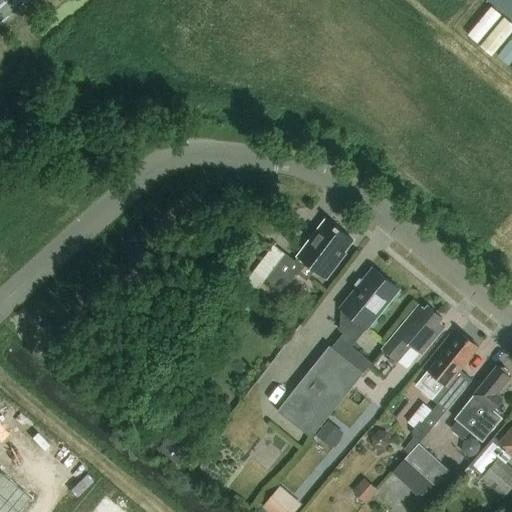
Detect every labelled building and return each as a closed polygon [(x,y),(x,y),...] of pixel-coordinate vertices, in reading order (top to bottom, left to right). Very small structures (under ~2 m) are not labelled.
[(503,28),(511,18),(511,16),(496,0),(480,0),(478,2),(503,28)] [(340,257),(354,238),(327,218),(296,260),(286,253),(264,281),(280,293),(298,270),(308,277),(315,268),(327,277),(341,258),(340,257)] [(283,253),(272,245),(224,306),(240,318),(249,307),(248,298),(283,253)] [(368,329),(400,289),(374,267),(341,307),(355,319),(333,346),(330,345),(277,410),(311,437),(373,362),(353,346),(367,328),(368,329)] [(423,354),(446,326),(441,322),(444,318),(429,306),(426,310),(420,305),(384,349),(400,362),(413,345),(423,354)] [(448,408),(472,379),(461,370),(480,347),(461,331),(418,384),(424,388),(425,392),(431,397),(434,396),(440,401),(448,408)] [(500,367),(498,365),(456,417),(458,420),(451,428),(464,440),(472,431),(484,441),(504,417),(495,410),(505,398),(499,394),(511,377),(511,376),(510,375),(510,370),(505,366),(500,367)] [(421,441),(448,408),(440,401),(423,421),(421,420),(413,430),(413,434),(421,441)] [(330,447),(342,432),(327,420),(315,435),(330,447)] [(511,426),(500,440),(495,436),(470,465),(506,496),(511,489),(511,467),(507,463),(511,457),(511,426)] [(448,470),(418,443),(392,473),(420,497),(434,484),(435,485),(448,470)] [(0,511),(21,511),(32,499),(0,473),(0,511)] [(367,502),(379,489),(364,477),(353,490),(367,502)] [(261,506),(267,511),(292,511),(300,504),(278,485),(261,506)]
